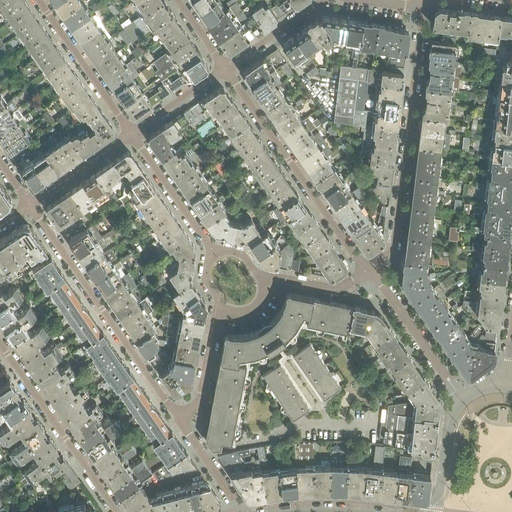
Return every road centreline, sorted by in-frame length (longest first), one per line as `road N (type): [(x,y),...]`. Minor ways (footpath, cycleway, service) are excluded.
road 1 (residential): [(421,8),(393,243),(365,271)]
road 2 (residential): [(177,419),(28,205)]
road 3 (residential): [(365,271),(225,68)]
road 4 (residential): [(0,344),(114,511)]
road 5 (residential): [(38,0),(131,133)]
road 6 (residential): [(459,399),(365,271)]
road 7 (residential): [(131,133),(214,253)]
road 8 (residential): [(131,133),(28,205)]
road 9 (residential): [(220,306),(201,394),(177,419)]
